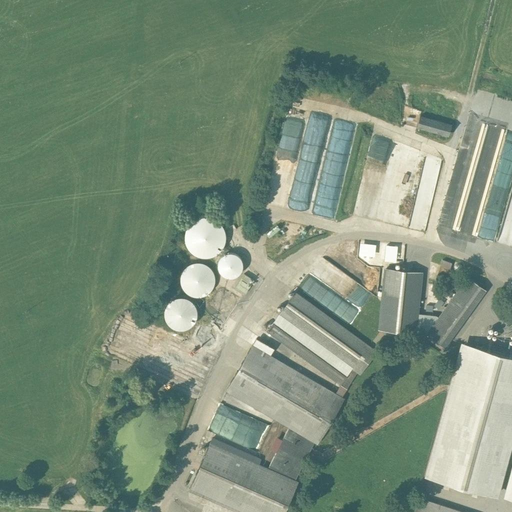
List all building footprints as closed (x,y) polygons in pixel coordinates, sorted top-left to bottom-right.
[(451,124),(421,116),(418,126),(449,134),(451,124)] [(479,125),(467,155),(478,159),(490,130),(479,125)] [(217,253),(222,248),(225,243),(226,236),(224,229),(221,223),(215,219),(208,216),(201,216),(195,219),(189,224),(186,230),(185,237),(186,243),(189,249),(193,253),(199,256),(205,257),(212,256),(217,253)] [(240,273),(242,269),(243,265),(242,261),(240,257),(238,255),(234,253),(230,252),(226,253),(223,255),(220,258),(218,261),(218,265),(218,269),(221,273),(224,276),(228,277),(233,277),(237,276),(240,273)] [(452,263),(442,260),(440,265),(450,269),(452,263)] [(211,291),(214,285),(215,279),(214,274),(212,269),(208,266),(203,263),(198,262),(192,263),(188,266),(184,270),(181,274),(181,280),(182,286),(185,291),(189,295),(195,297),(201,296),(206,294),(211,291)] [(420,272),(387,268),(380,329),(414,333),(416,314),(420,272)] [(254,280),(244,273),(235,287),(245,293),(254,280)] [(446,278),(437,275),(435,281),(444,284),(446,278)] [(438,318),(426,334),(444,347),(485,290),(467,277),(456,294),(454,296),(438,318)] [(456,282),(446,279),(445,284),(454,287),(456,282)] [(456,294),(431,285),(430,287),(454,296),(456,294)] [(376,351),(295,292),(279,314),(267,331),(341,385),(352,368),(357,372),(360,374),(376,351)] [(194,324),(197,319),(198,313),(197,307),(195,303),(191,299),(186,296),(180,296),(175,297),(170,299),(167,303),(164,308),(163,313),(165,319),(168,324),(172,328),(178,330),(184,330),(189,328),(194,324)] [(436,316),(416,314),(414,333),(426,334),(438,318),(436,316)] [(216,338),(217,327),(206,326),(205,338),(216,338)] [(498,330),(488,327),(486,337),(495,340),(498,330)] [(274,349),(256,338),(252,345),(270,355),(274,349)] [(270,355),(252,345),(226,390),(289,427),(314,442),(317,444),(344,399),(341,397),(335,394),(270,355)] [(511,433),(511,357),(465,345),(429,476),(495,494),(511,433)] [(341,385),(335,394),(341,397),(357,372),(352,368),(341,385)] [(218,404),(208,430),(229,437),(229,438),(258,449),(268,422),(218,404)] [(261,458),(212,437),(189,490),(240,511),(284,511),(298,480),(295,479),(314,442),(289,427),(268,467),(259,463),(261,458)] [(465,511),(418,497),(413,511),(465,511)]
